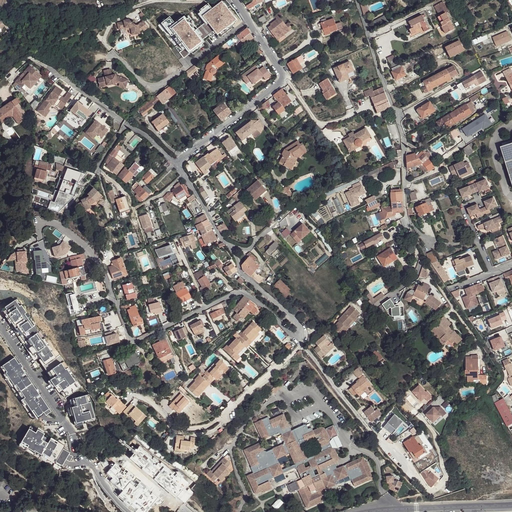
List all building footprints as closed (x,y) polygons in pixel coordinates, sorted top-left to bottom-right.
[(173,14),(158,26),(183,59),(188,55),(190,57),(212,40),(210,38),(215,34),(219,38),(221,37),(220,35),(225,32),(236,24),(227,13),(232,9),(226,1),(225,2),(224,1),(212,10),(207,4),(197,12),(194,8),(178,20),(173,14)] [(434,6),(439,16),(445,13),(448,11),(443,1),(434,6)] [(273,26),(270,29),(276,39),(279,37),(281,40),(291,33),(288,27),(283,19),(285,17),(283,13),(277,17),(279,20),(274,24),(275,25),(273,26)] [(445,13),(439,16),(437,17),(440,23),(442,22),(443,25),(441,26),(445,33),(454,29),(445,13)] [(422,27),(427,25),(422,15),(408,22),(411,29),(409,30),(411,34),(416,32),(414,30),(422,26),(422,27)] [(331,33),(342,29),(340,23),(337,24),(335,19),(322,24),(326,36),(331,34),(331,33)] [(117,24),(119,30),(126,29),(129,28),(131,29),(132,33),(133,36),(140,34),(140,32),(143,30),(144,31),(149,28),(144,21),(138,25),(135,26),(130,22),(129,20),(124,21),(124,22),(117,24)] [(250,33),(246,28),(236,36),(237,38),(239,41),(250,33)] [(508,31),(493,37),(497,46),(511,40),(508,31)] [(253,39),(250,33),(239,41),(237,43),(240,47),(241,48),(253,39)] [(486,35),(470,42),(472,46),(473,46),(489,39),(486,34),(486,35)] [(457,52),(458,54),(464,51),(459,40),(445,47),(450,56),(457,52)] [(262,53),(256,43),(252,45),(259,56),(262,53)] [(392,69),(400,65),(394,54),(386,58),(389,64),(392,69)] [(206,66),(204,71),(205,71),(205,72),(202,79),(208,81),(211,74),(210,73),(209,72),(210,70),(211,69),(213,69),(214,70),(215,71),(224,63),(218,55),(206,66)] [(288,63),(294,74),(302,69),(296,59),(288,63)] [(340,84),(350,79),(348,74),(355,71),(350,61),(334,69),(340,84)] [(142,72),(145,66),(136,62),(134,68),(142,72)] [(30,65),(15,82),(17,84),(28,94),(38,83),(37,81),(41,76),(30,65)] [(187,73),(185,75),(187,78),(191,75),(196,72),(199,69),(197,66),(187,73)] [(454,66),(435,76),(439,84),(446,81),(451,79),(450,78),(457,74),(454,66)] [(145,74),(153,79),(157,72),(149,67),(145,74)] [(253,68),(241,77),(244,80),(248,77),(251,81),(253,84),(263,77),(265,80),(271,76),(264,67),(259,71),(258,69),(255,71),(253,68)] [(401,67),(393,72),(392,72),(396,80),(406,75),(402,67),(401,67)] [(502,73),(506,80),(509,78),(508,74),(511,73),(510,69),(502,73)] [(97,79),(99,88),(117,84),(119,84),(122,86),(125,79),(119,77),(116,78),(115,75),(111,76),(110,70),(103,71),(105,77),(97,79)] [(481,71),(457,84),(461,91),(465,88),(477,82),(478,84),(486,80),(481,71)] [(423,82),(427,91),(432,88),(439,84),(435,76),(423,82)] [(122,86),(119,84),(118,87),(124,90),(128,81),(125,79),(122,86)] [(329,96),(330,98),(337,94),(328,79),(319,84),(325,93),(323,94),(326,98),(329,96)] [(477,82),(465,88),(467,91),(478,84),(477,82)] [(38,83),(28,94),(29,96),(39,83),(38,83)] [(44,102),(38,112),(46,117),(54,104),(62,110),(72,95),(69,93),(65,99),(60,96),(63,92),(56,87),(46,103),(44,102)] [(170,87),(166,90),(172,99),(173,99),(176,96),(170,87)] [(391,108),(383,88),(374,92),(372,89),(364,92),(366,97),(371,96),(378,113),(391,108)] [(172,99),(166,90),(156,97),(156,96),(151,100),(150,100),(154,105),(155,106),(160,102),(164,106),(173,99),(172,99)] [(282,90),(274,96),(277,100),(279,103),(284,108),(291,102),(282,90)] [(15,106),(18,104),(20,103),(20,101),(20,99),(18,98),(16,97),(0,109),(0,120),(2,123),(12,116),(18,124),(24,120),(23,118),(15,106)] [(150,100),(138,109),(143,117),(148,114),(146,112),(154,105),(150,100)] [(268,100),(259,107),(261,110),(270,103),(268,100)] [(83,105),(79,101),(70,113),(79,120),(80,119),(84,122),(88,117),(87,116),(87,115),(86,114),(86,113),(86,112),(85,111),(86,110),(86,109),(85,110),(85,109),(84,108),(83,108),(82,108),(82,107),(83,105)] [(231,114),(233,112),(225,102),(223,103),(231,114)] [(430,102),(418,109),(420,114),(423,118),(435,111),(430,102)] [(223,103),(213,111),(221,122),(231,114),(223,103)] [(285,110),(284,108),(279,103),(274,107),(273,107),(279,114),(285,110)] [(471,106),(469,103),(450,114),(455,123),(474,112),(471,106)] [(26,116),(18,104),(15,106),(23,118),(26,116)] [(302,107),(295,112),(298,116),(305,111),(302,107)] [(152,123),(158,131),(165,125),(166,125),(169,123),(162,114),(152,123)] [(441,119),(447,128),(455,123),(450,114),(441,119)] [(485,115),(463,129),(468,137),(482,128),(483,130),(491,124),(485,115)] [(99,117),(93,124),(95,125),(93,128),(91,126),(86,133),(93,139),(96,135),(97,134),(102,138),(108,130),(100,124),(103,120),(99,117)] [(242,130),(240,128),(236,132),(244,141),(258,130),(262,134),(264,128),(263,125),(258,119),(257,121),(255,122),(252,121),(253,120),(251,120),(249,121),(249,124),(246,127),(242,130)] [(447,128),(441,119),(436,123),(439,127),(442,126),(444,130),(447,128)] [(355,132),(344,139),(350,150),(359,144),(361,143),(361,142),(361,141),(361,139),(370,134),(365,126),(355,132)] [(343,138),(344,139),(355,132),(354,130),(348,133),(349,134),(343,138)] [(229,138),(223,143),(229,152),(236,146),(229,138)] [(361,143),(359,144),(350,150),(349,151),(351,154),(367,144),(365,141),(361,139),(361,141),(361,142),(361,143)] [(5,149),(8,149),(10,146),(0,141),(0,145),(1,146),(5,149)] [(511,142),(500,145),(511,184),(511,142)] [(466,152),(471,148),(473,147),(470,143),(463,149),(466,152)] [(301,162),(302,161),(302,160),(310,156),(304,146),(302,147),(300,144),(293,148),(286,151),(283,157),(284,157),(280,164),(292,171),(298,160),(301,162)] [(35,148),(34,159),(44,160),(45,149),(35,148)] [(108,158),(105,163),(109,165),(114,159),(119,153),(114,149),(110,155),(108,158)] [(209,153),(204,157),(211,166),(222,157),(217,149),(212,153),(209,155),(209,153)] [(440,156),(444,161),(452,155),(448,150),(440,156)] [(419,159),(415,154),(406,156),(407,169),(423,164),(419,159)] [(428,171),(429,171),(435,168),(431,163),(428,159),(424,154),(419,159),(423,164),(424,165),(428,171)] [(211,166),(204,157),(197,163),(206,175),(209,172),(207,168),(211,166)] [(116,175),(123,166),(119,163),(114,159),(109,165),(107,168),(116,175)] [(298,160),(292,171),(295,173),(301,162),(298,160)] [(45,176),(49,177),(52,166),(36,161),(34,166),(37,167),(34,177),(44,180),(45,176)] [(458,175),(470,170),(467,162),(464,163),(463,161),(450,167),(455,177),(457,176),(458,175)] [(395,162),(378,169),(380,172),(389,169),(394,166),(396,165),(395,162)] [(128,171),(133,175),(139,167),(134,163),(128,171)] [(139,167),(133,175),(135,177),(142,168),(140,166),(139,167)] [(126,183),(133,175),(128,171),(125,169),(118,177),(126,183)] [(151,169),(142,179),(148,184),(157,174),(151,169)] [(378,169),(365,175),(368,181),(378,177),(381,175),(380,172),(378,169)] [(391,174),(389,169),(380,172),(383,177),(391,174)] [(60,179),(49,211),(64,214),(84,191),(78,189),(81,179),(66,174),(64,180),(60,179)] [(485,178),(473,184),(476,190),(479,189),(480,191),(489,187),(485,178)] [(248,190),(257,200),(261,196),(262,197),(268,191),(259,180),(248,190)] [(349,190),(350,191),(361,186),(360,182),(352,186),(353,188),(349,190)] [(186,195),(178,200),(179,203),(189,196),(182,184),(180,186),(186,195)] [(476,190),(473,184),(460,189),(463,196),(473,192),(473,191),(476,190)] [(174,195),(178,200),(186,195),(180,186),(179,186),(175,189),(172,191),(173,192),(174,195)] [(346,193),(352,207),(360,204),(357,198),(365,194),(361,186),(350,191),(346,193)] [(148,195),(142,189),(140,187),(135,192),(137,195),(135,197),(141,202),(143,200),(148,195)] [(77,204),(81,210),(85,209),(91,207),(89,204),(94,201),(98,204),(104,197),(94,188),(88,195),(90,196),(80,201),(81,202),(77,204)] [(286,189),(284,192),(291,199),(294,195),(291,193),(286,189)] [(243,198),(238,191),(237,192),(233,196),(238,202),(243,198)] [(376,201),(383,197),(379,191),(373,194),(375,198),(367,203),(369,205),(376,201)] [(403,212),(402,192),(391,192),(392,207),(382,208),(386,219),(395,215),(395,213),(403,212)] [(111,193),(108,195),(111,203),(113,208),(117,206),(120,215),(125,213),(126,216),(132,214),(127,201),(120,203),(119,201),(117,202),(114,194),(112,195),(111,193)] [(163,198),(169,201),(173,196),(171,193),(168,194),(163,198)] [(483,207),(486,214),(491,211),(490,209),(497,205),(493,197),(484,201),(486,206),(483,207)] [(415,206),(420,217),(434,210),(430,201),(429,199),(425,200),(425,201),(415,206)] [(241,201),(228,212),(231,215),(231,214),(237,222),(242,218),(241,216),(249,210),(241,201)] [(379,204),(376,201),(369,205),(371,209),(373,208),(375,210),(381,205),(380,203),(379,204)] [(478,217),(486,214),(483,207),(479,209),(477,204),(473,206),(468,209),(470,215),(476,213),(478,217)] [(407,208),(408,217),(410,219),(416,217),(415,213),(413,214),(411,207),(407,208)] [(149,214),(140,217),(144,229),(152,226),(153,226),(149,214)] [(206,220),(204,215),(194,220),(196,225),(206,220)] [(485,227),(487,231),(491,229),(498,226),(499,226),(498,222),(503,220),(501,215),(477,225),(479,229),(485,227)] [(209,225),(206,220),(196,225),(199,230),(209,225)] [(224,224),(218,227),(220,231),(222,234),(228,230),(227,227),(224,224)] [(212,230),(209,225),(199,230),(201,236),(212,230)] [(295,232),(290,236),(296,242),(300,239),(301,240),(310,233),(303,225),(298,229),(295,232)] [(217,241),(212,230),(201,236),(205,245),(209,243),(217,241)] [(381,233),(372,239),(375,243),(375,245),(379,242),(378,241),(384,238),(381,233)] [(180,239),(181,243),(183,242),(185,247),(190,245),(191,249),(196,247),(193,241),(195,240),(193,234),(180,239)] [(502,236),(493,239),(495,244),(496,244),(498,243),(500,248),(498,249),(495,250),(498,258),(509,254),(502,236)] [(375,243),(372,239),(366,242),(363,244),(367,248),(369,246),(375,243)] [(61,245),(53,248),(56,257),(66,254),(73,247),(64,241),(61,245)] [(269,255),(279,246),(275,241),(269,247),(269,248),(266,251),(269,255)] [(205,245),(200,246),(203,251),(211,248),(209,243),(205,245)] [(166,246),(155,250),(158,258),(168,254),(173,253),(171,246),(166,248),(166,246)] [(391,248),(378,256),(384,267),(398,259),(391,248)] [(11,255),(10,261),(17,260),(18,266),(22,266),(23,272),(29,273),(27,251),(19,252),(19,254),(16,254),(11,255)] [(43,251),(35,252),(35,260),(36,260),(38,275),(43,274),(43,271),(51,270),(50,264),(44,259),(43,251)] [(110,259),(111,258),(113,257),(111,251),(103,254),(106,260),(110,259)] [(82,253),(69,257),(74,268),(82,266),(81,260),(84,258),(82,253)] [(243,271),(250,277),(254,273),(259,267),(254,262),(250,258),(252,255),(249,253),(246,256),(249,258),(242,265),(243,271)] [(427,257),(431,264),(436,261),(438,261),(434,253),(427,257)] [(457,265),(455,266),(458,272),(467,269),(466,268),(470,266),(469,265),(475,263),(472,256),(463,259),(460,260),(459,258),(455,260),(457,265)] [(115,260),(112,261),(114,266),(109,268),(113,279),(126,274),(120,258),(115,260)] [(436,261),(431,264),(440,277),(445,274),(436,261)] [(237,270),(235,269),(231,262),(226,266),(227,267),(223,269),(228,276),(237,270)] [(64,271),(61,272),(63,284),(68,283),(67,280),(80,276),(81,281),(86,279),(82,266),(74,268),(64,271)] [(201,287),(202,289),(210,284),(201,270),(200,271),(194,274),(193,274),(201,287)] [(250,277),(260,285),(263,280),(258,275),(257,276),(254,273),(250,277)] [(440,277),(444,282),(448,279),(445,274),(440,277)] [(494,293),(505,288),(502,280),(500,281),(498,278),(488,281),(490,285),(494,293)] [(180,303),(191,298),(182,281),(174,285),(177,292),(175,294),(180,303)] [(279,282),(275,286),(286,297),(290,292),(279,282)] [(122,285),(127,300),(137,297),(135,292),(134,293),(131,283),(122,285)] [(478,284),(474,286),(477,294),(483,291),(481,288),(480,289),(478,284)] [(426,304),(434,310),(436,308),(439,310),(442,306),(432,297),(431,298),(430,300),(426,298),(427,296),(431,289),(425,286),(423,289),(420,287),(416,294),(414,298),(424,303),(425,302),(427,303),(426,304)] [(477,294),(474,286),(464,290),(467,296),(462,298),(467,310),(478,305),(476,299),(479,298),(478,296),(477,294)] [(506,293),(505,288),(494,293),(495,297),(506,293)] [(72,292),(66,294),(69,305),(72,315),(80,312),(78,306),(79,306),(75,293),(72,294),(72,292)] [(414,298),(416,294),(413,292),(408,294),(405,301),(411,304),(414,298)] [(367,297),(371,302),(374,306),(385,298),(383,295),(375,301),(370,295),(367,297)] [(243,307),(249,300),(244,296),(232,310),(236,312),(232,317),(237,321),(240,317),(242,318),(249,312),(243,307)] [(192,301),(191,298),(180,303),(182,306),(192,301)] [(18,299),(3,309),(12,323),(10,324),(27,349),(29,348),(37,360),(38,359),(65,398),(81,387),(47,336),(43,338),(39,332),(40,332),(18,299)] [(255,304),(249,300),(243,307),(249,312),(253,315),(257,310),(253,307),(255,304)] [(391,301),(383,306),(387,313),(391,310),(392,310),(393,319),(401,318),(400,308),(399,308),(397,305),(395,306),(391,301)] [(156,312),(157,314),(158,314),(161,313),(159,303),(148,306),(150,314),(152,313),(154,313),(156,312)] [(226,315),(221,304),(211,308),(213,312),(210,314),(213,321),(222,317),(226,315)] [(334,329),(342,337),(348,330),(346,329),(349,327),(353,322),(357,317),(360,315),(352,308),(339,322),(340,323),(334,329)] [(141,321),(137,312),(129,315),(132,324),(136,323),(141,321)] [(500,316),(489,321),(492,329),(504,324),(503,321),(507,319),(504,312),(499,314),(500,316)] [(471,324),(475,322),(472,314),(466,317),(471,324)] [(100,316),(77,321),(80,335),(85,334),(85,336),(101,333),(101,332),(100,332),(100,331),(101,330),(102,329),(101,329),(100,329),(99,325),(101,324),(101,323),(104,322),(103,317),(100,318),(100,316)] [(119,317),(111,320),(114,329),(122,326),(119,317)] [(442,340),(439,342),(444,347),(450,341),(453,345),(455,342),(458,345),(462,341),(462,340),(454,332),(454,333),(452,335),(447,330),(449,328),(451,325),(443,318),(433,328),(436,331),(434,333),(442,340)] [(201,324),(199,321),(190,325),(195,336),(204,331),(201,324)] [(226,351),(238,362),(242,358),(237,353),(235,352),(240,347),(241,349),(244,346),(246,347),(249,344),(252,341),(250,340),(258,332),(261,329),(253,321),(242,332),(245,335),(242,338),(240,336),(238,339),(235,342),(233,340),(228,345),(230,347),(226,351)] [(181,328),(174,332),(178,340),(185,337),(184,334),(187,333),(184,327),(181,328)] [(429,332),(439,342),(442,340),(434,333),(436,331),(433,328),(429,332)] [(111,332),(104,334),(107,345),(119,342),(116,334),(112,335),(111,332)] [(250,340),(252,341),(259,333),(258,332),(250,340)] [(318,348),(322,353),(331,346),(322,335),(313,343),(318,348)] [(163,337),(158,339),(159,342),(157,343),(154,344),(152,345),(161,364),(173,357),(163,337)] [(501,338),(491,341),(495,351),(505,347),(501,338)] [(82,339),(78,340),(80,349),(86,347),(85,341),(83,341),(82,339)] [(331,346),(322,353),(323,354),(324,355),(332,348),(331,346)] [(323,354),(322,353),(318,348),(313,351),(319,358),(323,354)] [(140,363),(137,358),(135,352),(118,360),(123,372),(135,367),(135,365),(140,363)] [(15,357),(0,366),(0,371),(32,420),(44,413),(46,416),(52,412),(15,357)] [(480,381),(481,385),(487,384),(487,376),(479,376),(478,360),(472,360),(472,358),(466,358),(467,371),(466,371),(466,377),(468,377),(468,382),(475,383),(475,381),(480,381)] [(109,375),(115,373),(110,359),(103,361),(106,370),(107,370),(109,375)] [(214,376),(215,378),(219,374),(218,372),(221,369),(224,372),(228,367),(219,359),(214,364),(216,365),(209,372),(207,370),(204,372),(205,374),(202,376),(200,374),(195,380),(195,381),(188,388),(197,396),(204,389),(201,387),(203,385),(204,385),(207,382),(209,383),(212,380),(211,379),(214,376)] [(511,389),(511,388),(511,367),(511,366),(510,366),(508,362),(503,364),(505,369),(506,372),(507,372),(510,378),(509,379),(510,381),(508,382),(511,389)] [(356,368),(351,373),(355,379),(361,374),(356,368)] [(348,390),(354,396),(357,393),(360,397),(365,392),(362,389),(365,387),(367,389),(371,385),(363,376),(358,379),(359,380),(348,390)] [(274,394),(281,387),(277,384),(270,391),(274,394)] [(420,387),(413,394),(422,403),(426,400),(428,403),(433,399),(430,396),(429,397),(426,394),(420,387)] [(504,398),(506,396),(509,394),(505,389),(500,393),(504,398)] [(185,404),(186,405),(190,401),(181,393),(169,406),(172,409),(173,408),(175,410),(174,410),(178,413),(182,409),(180,408),(185,404)] [(89,395),(70,400),(76,426),(98,420),(93,403),(91,403),(89,395)] [(511,423),(511,416),(508,410),(502,399),(499,400),(495,395),(491,397),(507,426),(511,423)] [(125,407),(117,400),(116,401),(113,398),(111,396),(105,402),(116,411),(119,414),(125,407)] [(103,404),(114,413),(116,411),(105,402),(103,404)] [(145,417),(134,407),(133,409),(129,405),(122,412),(127,416),(128,415),(135,421),(133,423),(136,426),(145,417)] [(372,406),(365,412),(373,422),(380,416),(377,412),(380,410),(379,409),(376,411),(372,406)] [(434,409),(426,416),(434,424),(442,417),(443,419),(447,415),(441,409),(437,412),(434,409)] [(404,422),(396,415),(384,428),(393,435),(404,422)] [(374,478),(371,471),(372,471),(368,462),(366,462),(364,457),(339,469),(338,469),(335,463),(336,463),(337,462),(337,461),(338,460),(338,459),(338,458),(338,457),(337,456),(336,453),(336,452),(335,452),(335,451),(334,451),(333,450),(332,450),(331,450),(330,450),(329,450),(328,450),(326,446),(327,446),(328,445),(329,444),(329,443),(330,442),(330,441),(330,440),(329,439),(329,438),(327,432),(326,431),(325,430),(324,429),(323,429),(322,428),(321,428),(320,428),(313,431),(312,429),(311,429),(311,428),(310,428),(310,429),(309,429),(308,430),(306,426),(305,425),(304,425),(291,431),(284,416),(275,421),(274,418),(269,421),(268,417),(261,420),(262,424),(255,427),(261,440),(277,433),(282,435),(285,442),(283,447),(267,454),(262,453),(259,445),(246,451),(249,459),(246,460),(250,468),(252,474),(246,477),(255,496),(262,492),(263,494),(268,492),(267,489),(271,487),(269,481),(295,469),(298,470),(302,481),(305,487),(306,488),(300,491),(304,501),(306,500),(310,509),(323,503),(322,500),(326,498),(324,492),(341,485),(340,482),(349,478),(351,482),(353,481),(355,487),(360,485),(360,486),(370,482),(369,480),(374,478)] [(35,432),(29,428),(20,443),(61,467),(65,460),(69,462),(72,456),(68,454),(69,452),(63,449),(64,446),(48,437),(47,439),(43,436),(45,434),(37,429),(35,432)] [(176,435),(175,445),(180,445),(179,449),(184,449),(189,450),(190,446),(193,447),(194,437),(190,437),(190,441),(183,440),(184,436),(176,435)] [(404,444),(415,460),(426,453),(421,446),(420,447),(414,437),(404,444)] [(230,465),(223,458),(215,467),(225,477),(230,472),(226,468),(230,465)] [(225,477),(215,467),(211,472),(210,471),(206,475),(211,480),(214,476),(220,482),(225,477)] [(422,474),(431,488),(433,488),(440,480),(432,473),(430,475),(428,471),(422,474)] [(395,477),(387,477),(389,489),(400,494),(404,484),(395,480),(395,477)] [(127,487),(129,480),(121,478),(119,485),(127,487)] [(305,487),(302,481),(297,483),(300,490),(305,487)]
